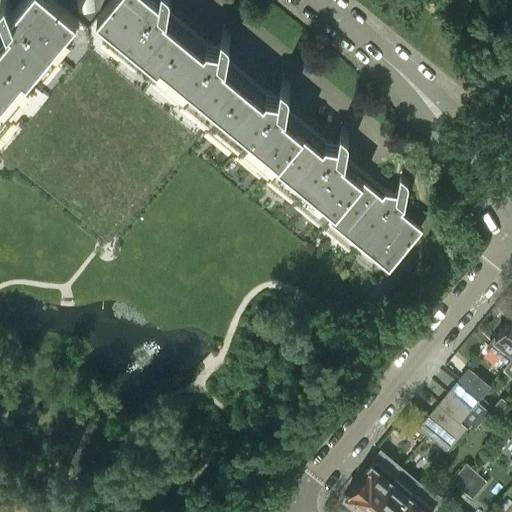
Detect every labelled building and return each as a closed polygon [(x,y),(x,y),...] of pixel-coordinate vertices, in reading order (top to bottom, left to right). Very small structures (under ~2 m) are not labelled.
[(0,144),(108,234),(203,119),(376,262),(379,258),(389,266),(422,226),(402,209),(404,206),(408,184),(408,183),(408,182),(408,180),(407,179),(406,178),(400,173),(397,191),(384,189),(345,157),(349,135),(349,133),(348,132),(348,131),(347,130),(341,124),(337,142),(324,140),(286,108),(290,86),(290,85),(289,83),(289,82),(288,81),(281,75),(278,94),(265,91),(226,59),(230,37),(230,35),(230,34),(229,33),(229,32),(228,32),(222,26),(218,44),(205,42),(167,10),(168,0),(19,0),(12,9),(8,0),(0,0),(0,6),(7,25),(0,34),(0,144)] [(511,313),(486,344),(507,362),(511,355),(511,313)] [(489,384),(468,366),(459,377),(480,395),(489,384)] [(456,381),(447,391),(468,409),(477,398),(456,381)] [(447,391),(438,402),(459,419),(468,409),(447,391)] [(438,402),(429,413),(457,437),(467,425),(459,419),(438,402)] [(419,425),(447,449),(457,437),(429,413),(419,425)] [(362,511),(401,466),(379,448),(373,455),(375,456),(345,493),(351,498),(349,501),(362,511)] [(453,479),(463,486),(476,471),(467,463),(453,479)] [(393,511),(420,481),(401,466),(362,511),(393,511)] [(476,471),(463,486),(472,494),(485,479),(476,471)] [(428,511),(441,496),(421,480),(420,481),(393,511),(428,511)]
